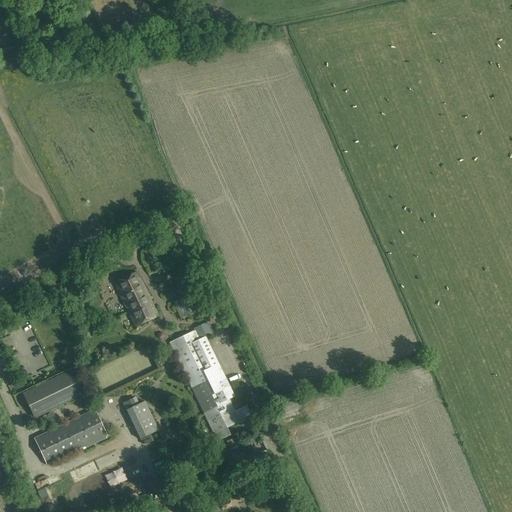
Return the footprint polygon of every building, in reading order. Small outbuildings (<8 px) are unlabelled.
[(158,316),(141,281),(136,272),(114,282),(135,327),(158,316)] [(199,292),(190,297),(200,319),(209,314),(199,292)] [(181,319),(193,313),(185,297),(173,302),(181,319)] [(232,433),(228,426),(239,420),(240,422),(253,416),(247,404),(236,410),(230,398),(235,395),(206,336),(212,333),(206,322),(194,328),(195,330),(170,343),(219,440),(232,433)] [(30,344),(32,349),(40,345),(37,340),(30,344)] [(72,372),(37,389),(23,395),(34,417),(47,411),(82,394),(72,372)] [(124,406),(140,439),(158,430),(144,401),(138,404),(136,400),(129,401),(124,406)] [(107,436),(95,410),(34,439),(46,465),(84,446),(85,448),(106,438),(105,436),(107,436)] [(237,436),(226,442),(229,447),(240,442),(237,436)] [(226,445),(220,450),(224,454),(230,449),(226,445)] [(230,469),(234,477),(270,459),(266,451),(262,452),(241,462),(238,465),(230,469)] [(83,468),(86,478),(93,476),(89,466),(83,468)] [(45,489),(38,492),(40,499),(48,496),(45,489)] [(223,509),(230,507),(230,506),(228,501),(221,504),(223,509)]
